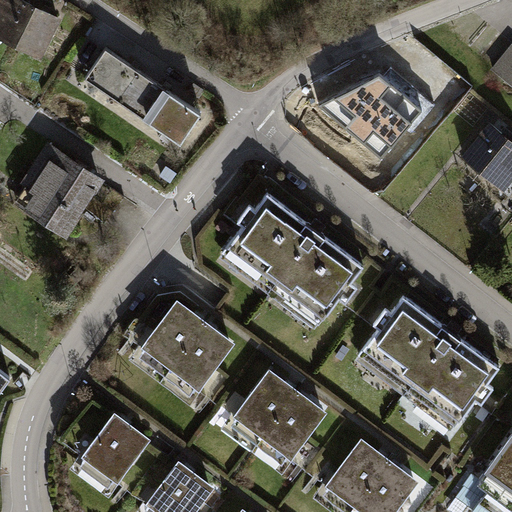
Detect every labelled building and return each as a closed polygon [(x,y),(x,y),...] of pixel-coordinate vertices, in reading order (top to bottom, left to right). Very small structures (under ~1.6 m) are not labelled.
[(23,0),(0,0),(0,40),(43,62),(63,20),(23,0)] [(511,39),(487,67),(511,89),(511,39)] [(405,47),(375,82),(370,77),(352,102),(380,126),(399,100),(419,119),(448,83),(405,47)] [(105,48),(83,80),(184,148),(204,118),(105,48)] [(511,137),(489,119),(460,154),(507,189),(511,182),(511,137)] [(26,187),(14,206),(69,240),(107,181),(48,142),(21,183),(26,187)] [(268,186),(220,254),(318,327),(366,261),(268,186)] [(402,291),(354,357),(454,428),(502,364),(402,291)] [(228,342),(172,298),(137,343),(193,387),(228,342)] [(324,411),(268,368),(233,412),(289,456),(324,411)] [(0,398),(13,382),(0,372),(0,398)] [(145,437),(110,410),(73,456),(108,484),(145,437)] [(511,511),(511,429),(479,477),(491,486),(470,511),(471,511),(511,511)] [(388,511),(417,476),(361,432),(326,477),(371,511),(388,511)] [(191,511),(212,485),(177,458),(141,504),(150,511),(191,511)]
